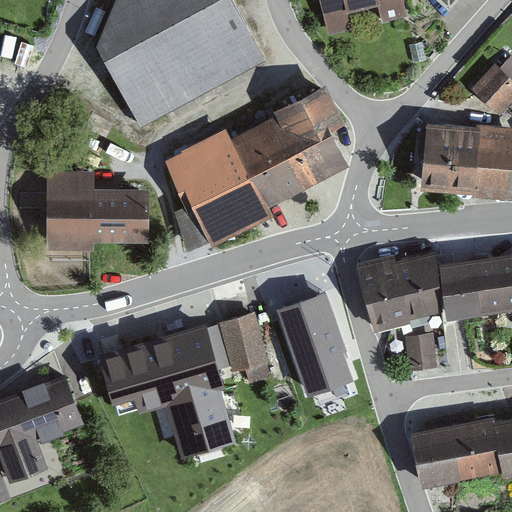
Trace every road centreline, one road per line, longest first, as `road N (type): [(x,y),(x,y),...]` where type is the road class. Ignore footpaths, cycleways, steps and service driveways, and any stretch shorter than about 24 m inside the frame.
road 1 (tertiary): [(44,314),(344,232)]
road 2 (residential): [(418,511),(344,232)]
road 3 (residential): [(0,175),(10,133),(57,56),(78,0)]
road 4 (residential): [(501,0),(377,131)]
road 5 (tertiary): [(344,232),(511,218)]
road 6 (residential): [(279,0),(315,62),(377,131)]
